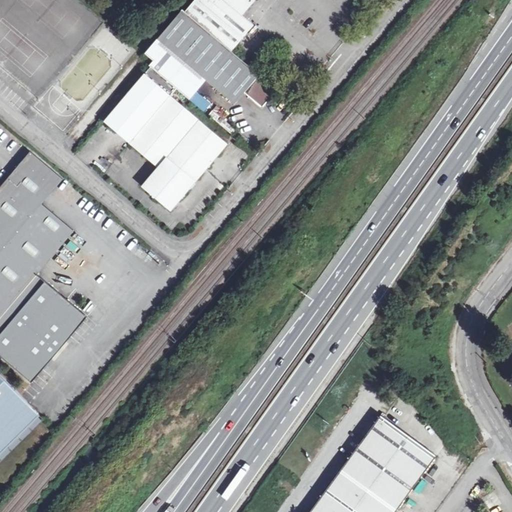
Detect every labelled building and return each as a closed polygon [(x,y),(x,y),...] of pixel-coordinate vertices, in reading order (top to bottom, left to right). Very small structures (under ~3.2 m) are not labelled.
[(194,0),(185,11),(231,51),(252,24),(241,15),(223,0),(194,0)] [(223,0),(241,15),(253,0),(223,0)] [(177,89),(189,99),(206,79),(235,104),(244,92),(262,107),(276,90),(253,70),(231,51),(185,11),(182,8),(145,52),(153,59),(149,64),(150,65),(177,89)] [(177,89),(150,65),(104,120),(158,166),(142,185),(171,210),(227,143),(171,95),(177,89)] [(0,358),(2,356),(33,382),(49,363),(47,361),(69,334),(71,336),(88,316),(37,274),(74,230),(42,203),(63,178),(31,151),(0,187),(0,358)] [(49,363),(71,336),(69,334),(47,361),(49,363)] [(0,449),(37,413),(19,395),(0,375),(0,449)] [(382,413),(310,511),(395,511),(437,457),(384,418),(385,416),(382,413)]
